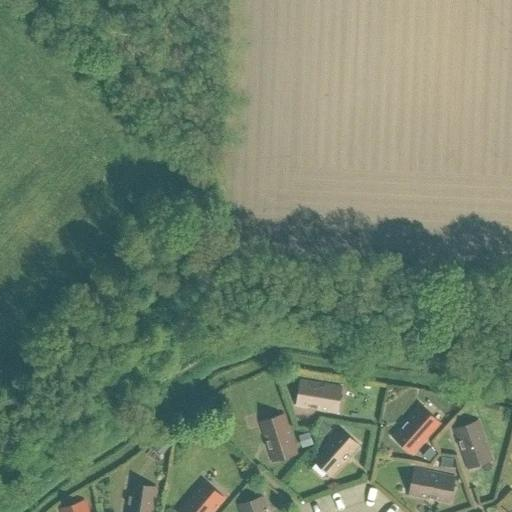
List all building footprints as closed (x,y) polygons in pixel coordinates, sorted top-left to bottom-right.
[(337,411),(342,386),(302,379),(297,404),(337,411)] [(412,453),(439,422),(420,406),(394,436),(412,453)] [(273,459),(297,451),(284,413),(261,421),(273,459)] [(315,429),(323,436),(331,426),(323,420),(315,429)] [(469,467),(492,459),(479,421),(456,429),(469,467)] [(331,475),(358,444),(339,428),(312,459),(331,475)] [(163,453),(169,446),(160,439),(155,447),(163,453)] [(422,455),(428,460),(435,452),(429,447),(422,455)] [(453,467),(455,459),(443,457),(441,464),(453,467)] [(450,501),(455,477),(415,469),(410,494),(450,501)] [(211,511),(223,498),(204,482),(178,511),(211,511)] [(151,511),(156,487),(132,483),(126,511),(151,511)] [(241,511),(267,511),(263,497),(239,504),(241,511)] [(62,511),(88,511),(85,501),(61,509),(62,511)]
